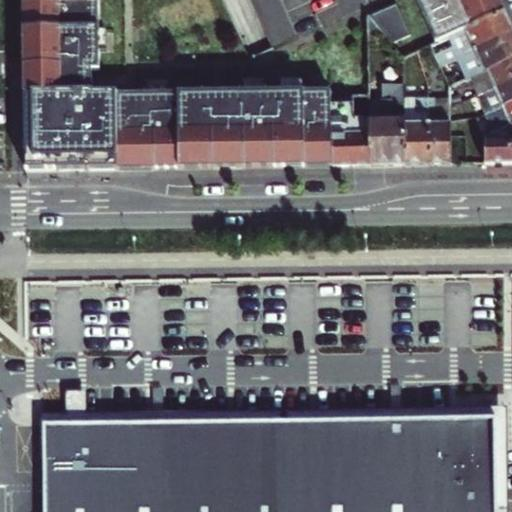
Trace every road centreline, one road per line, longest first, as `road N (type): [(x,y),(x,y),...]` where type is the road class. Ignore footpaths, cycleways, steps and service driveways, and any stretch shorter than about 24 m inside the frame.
road 1 (tertiary): [(201,210),(110,192),(0,193)]
road 2 (tertiary): [(0,220),(201,210)]
road 3 (tertiary): [(511,186),(426,187),(332,209)]
road 4 (tertiary): [(332,209),(511,212)]
road 5 (tertiary): [(201,210),(332,209)]
